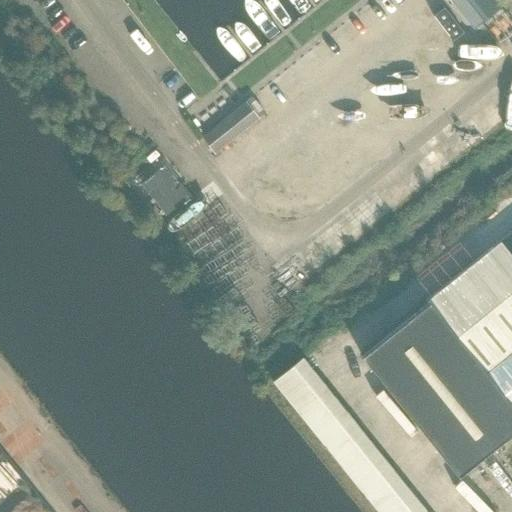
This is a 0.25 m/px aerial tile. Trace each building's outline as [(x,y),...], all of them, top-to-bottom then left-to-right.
[(452,0),(473,27),(499,6),(493,0),(452,0)] [(251,96),(245,101),(258,118),(265,113),(251,96)] [(258,118),(245,101),(223,119),(228,125),(207,142),(216,155),(260,120),(258,118)] [(165,165),(156,173),(180,204),(190,197),(165,165)] [(156,173),(142,183),(167,215),(180,204),(156,173)] [(458,476),(511,433),(511,230),(426,300),(428,302),(361,356),(458,476)] [(272,381),(377,511),(425,511),(301,358),(272,381)] [(0,493),(12,511),(32,511),(38,509),(3,456),(3,457),(0,452),(0,493)]
